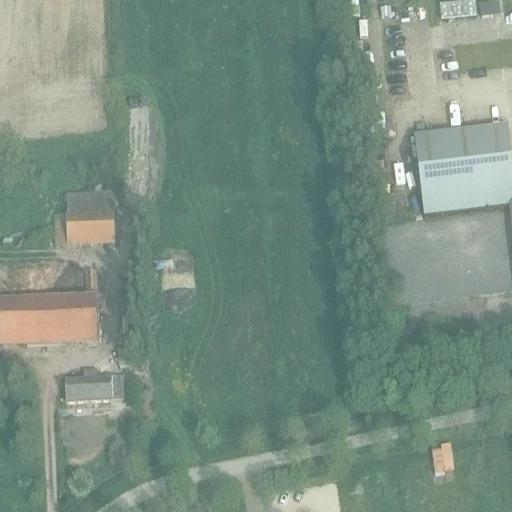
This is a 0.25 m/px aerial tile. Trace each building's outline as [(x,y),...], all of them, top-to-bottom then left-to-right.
[(474,3),(439,7),(441,22),(476,18),(474,3)] [(511,208),(511,207),(511,137),(511,126),(417,137),(427,217),(511,208)] [(56,247),(113,245),(111,196),(68,197),(69,215),(54,215),(56,247)] [(86,293),(97,293),(96,272),(86,272),(86,293)] [(0,347),(99,343),(97,297),(0,301),(0,347)] [(66,405),(125,403),(124,379),(97,380),(96,372),(83,372),(83,380),(65,381),(66,405)] [(429,511),(428,501),(367,511),(429,511)]
